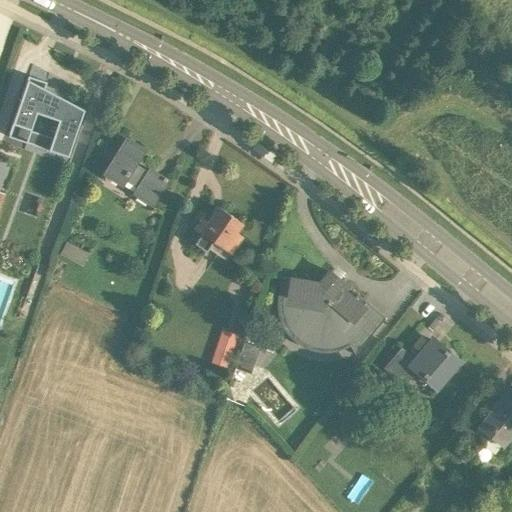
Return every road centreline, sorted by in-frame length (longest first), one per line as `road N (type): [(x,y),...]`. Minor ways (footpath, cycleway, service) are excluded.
road 1 (secondary): [(214,86),(511,326)]
road 2 (secondary): [(511,296),(373,184),(214,86)]
road 3 (secondary): [(214,86),(43,0)]
